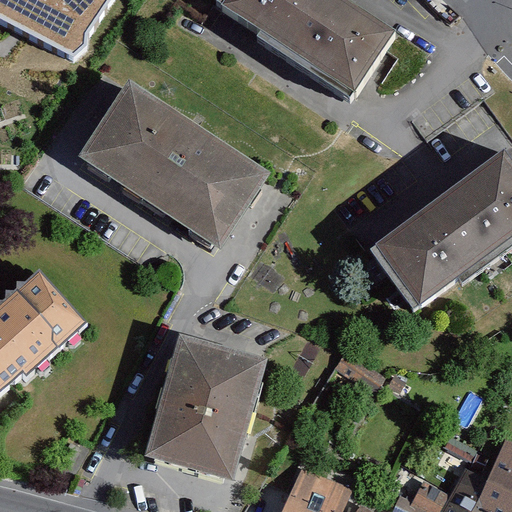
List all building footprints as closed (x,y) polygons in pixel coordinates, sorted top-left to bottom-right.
[(0,0),(0,17),(21,27),(74,51),(107,0),(0,0)] [(345,0),(217,0),(216,3),(262,33),(258,39),(351,100),(395,33),(345,0)] [(221,248),(270,173),(128,80),(79,156),(221,248)] [(511,163),(504,152),(370,251),(414,311),(458,279),(462,285),(511,248),(511,163)] [(0,395),(58,347),(86,323),(42,271),(18,292),(0,308),(0,395)] [(267,360),(178,336),(144,458),(234,483),(267,360)] [(511,511),(511,448),(504,444),(485,484),(470,511),(511,511)] [(343,511),(353,492),(300,471),(283,511),(343,511)] [(470,511),(485,484),(463,475),(448,502),(443,511),(470,511)] [(443,511),(448,502),(421,488),(408,511),(443,511)]
